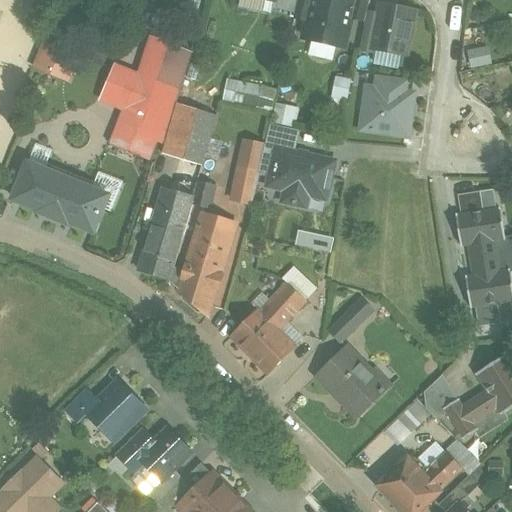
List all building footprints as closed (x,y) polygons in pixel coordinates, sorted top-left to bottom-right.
[(274,0),(240,0),(238,10),(272,15),(273,9),(274,0)] [(299,0),(274,0),(273,9),(297,13),(299,0)] [(300,0),(297,13),(296,17),(309,20),(313,0),(300,0)] [(313,0),(309,20),(305,38),(346,47),(352,18),(356,0),(313,0)] [(370,0),(356,0),(352,18),(367,21),(368,14),(370,0)] [(416,12),(382,6),(380,16),(374,48),(376,48),(408,55),(416,12)] [(380,16),(368,14),(367,21),(361,49),(375,51),(376,48),(374,48),(380,16)] [(81,52),(48,38),(46,44),(51,46),(42,68),(70,80),(81,52)] [(139,75),(115,66),(101,101),(123,109),(111,144),(149,158),(155,140),(163,142),(195,56),(152,40),(139,75)] [(474,67),(494,65),(493,48),(472,50),(474,67)] [(411,80),(376,75),(375,89),(410,93),(411,80)] [(351,101),(356,80),(340,77),(335,98),(351,101)] [(410,93),(375,89),(371,111),(366,111),(363,130),(410,137),(412,122),(407,117),(408,112),(413,108),(415,94),(410,93)] [(218,116),(180,104),(165,154),(164,154),(185,161),(203,166),(218,116)] [(298,110),(278,106),(274,122),(294,126),(298,110)] [(301,132),(272,126),(268,143),(297,150),(301,132)] [(266,145),(246,141),(240,168),(260,173),(266,145)] [(276,155),(265,153),(267,146),(266,145),(260,173),(253,204),(255,205),(255,204),(254,203),(261,175),(271,177),(276,155)] [(336,162),(278,149),(271,177),(269,186),(287,190),(284,202),(294,204),(294,205),(297,206),(298,205),(308,207),(310,196),(328,200),(336,162)] [(214,157),(208,155),(205,164),(211,166),(214,157)] [(113,193),(25,159),(8,202),(96,237),(113,193)] [(260,173),(240,168),(233,200),(253,204),(260,173)] [(218,186),(199,181),(196,197),(194,205),(212,209),(218,186)] [(166,188),(141,272),(172,281),(176,267),(185,237),(191,214),(192,210),(196,197),(166,188)] [(459,196),(461,214),(497,208),(494,191),(459,196)] [(461,214),(456,214),(461,248),(469,247),(474,276),(466,277),(471,309),(476,308),(511,303),(511,275),(511,273),(511,270),(503,271),(498,243),(506,241),(506,238),(501,207),(497,208),(461,214)] [(204,214),(186,270),(176,267),(172,281),(172,282),(180,290),(180,291),(210,316),(218,289),(220,289),(224,277),(222,276),(238,224),(204,214)] [(200,217),(191,214),(185,237),(193,239),(200,217)] [(334,239),(300,232),(297,246),(331,253),(334,239)] [(511,237),(506,238),(506,241),(498,243),(503,271),(511,270),(511,273),(511,272),(511,237)] [(288,284),(272,301),(264,293),(253,304),(259,310),(280,331),(307,301),(288,283),(287,284),(288,284)] [(511,303),(476,308),(479,327),(511,322),(511,303)] [(358,307),(332,332),(341,342),(342,342),(347,348),(348,347),(342,341),(368,317),(358,307)] [(280,331),(259,310),(233,337),(247,351),(248,349),(255,356),(254,357),(254,358),(255,358),(270,373),(269,374),(270,375),(297,348),(280,331)] [(347,348),(318,376),(337,396),(341,392),(350,401),(349,402),(361,415),(359,417),(359,418),(393,386),(393,385),(387,390),(371,373),(372,372),(348,347),(347,348)] [(511,360),(508,355),(478,374),(489,392),(476,400),(477,401),(465,409),(475,424),(500,408),(504,415),(511,409),(511,360)] [(99,402),(88,413),(116,442),(148,410),(120,382),(99,402)] [(88,391),(69,410),(80,422),(88,413),(99,402),(88,391)] [(465,409),(460,400),(446,409),(465,439),(479,430),(475,424),(465,409)] [(420,401),(389,431),(401,443),(431,413),(420,401)] [(156,442),(140,457),(146,463),(164,481),(193,453),(169,429),(156,442)] [(145,430),(119,456),(136,473),(146,463),(140,457),(156,442),(145,430)] [(482,465),(458,440),(447,451),(448,452),(449,452),(465,469),(465,470),(471,476),(482,465)] [(410,458),(379,486),(404,511),(421,511),(442,492),(465,470),(465,469),(449,452),(448,452),(425,474),(410,458)] [(24,471),(4,491),(5,492),(0,496),(0,511),(19,511),(22,509),(25,511),(59,511),(62,509),(51,498),(65,484),(40,458),(25,472),(24,471)] [(197,490),(179,508),(179,509),(182,511),(214,511),(234,493),(215,473),(197,490)] [(186,479),(161,505),(168,511),(176,511),(179,509),(179,508),(197,490),(186,479)] [(253,511),(234,493),(214,511),(253,511)] [(472,506),(466,499),(460,504),(467,511),(472,506)] [(108,511),(100,503),(90,511),(108,511)]
